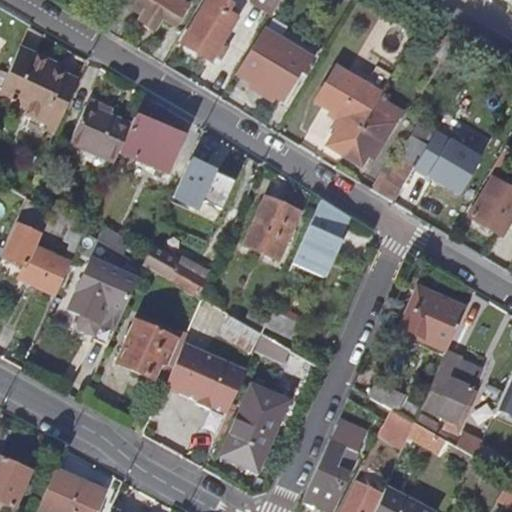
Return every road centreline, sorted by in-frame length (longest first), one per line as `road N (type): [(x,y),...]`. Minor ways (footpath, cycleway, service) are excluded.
road 1 (residential): [(402,230),(21,0)]
road 2 (residential): [(278,511),(402,230)]
road 3 (residential): [(216,511),(0,380)]
road 4 (residential): [(402,230),(511,296)]
